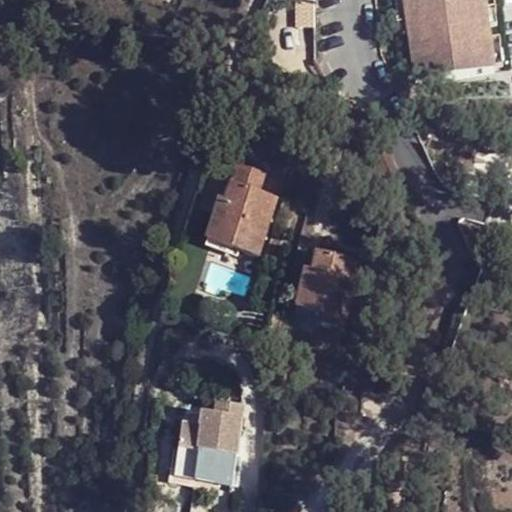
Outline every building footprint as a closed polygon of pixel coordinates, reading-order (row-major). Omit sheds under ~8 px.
[(411,23),(408,0),(398,0),(402,23),(411,23)] [(498,70),(498,66),(494,39),(492,27),(488,0),(408,0),(411,23),(421,82),(498,70)] [(497,0),(488,0),(492,27),(501,25),(497,0)] [(494,39),(498,66),(507,65),(503,38),(494,39)] [(261,197),(266,180),(238,172),(227,205),(221,204),(209,244),(260,258),(277,202),(261,197)] [(342,333),(359,267),(318,257),(304,310),(323,315),(320,327),(342,333)] [(176,476),(215,482),(219,456),(237,459),(244,407),(218,403),(216,417),(215,423),(203,421),(202,430),(183,428),(176,476)] [(239,485),(230,484),(229,495),(237,496),(239,485)]
